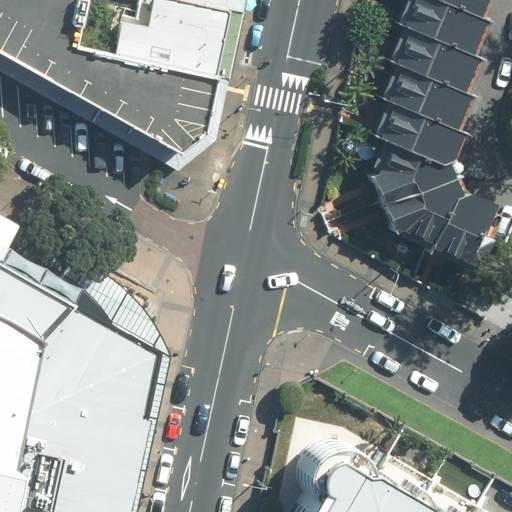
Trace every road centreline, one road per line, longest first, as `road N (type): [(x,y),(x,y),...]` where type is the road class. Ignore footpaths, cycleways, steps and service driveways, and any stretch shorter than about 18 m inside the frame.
road 1 (residential): [(511,399),(243,253)]
road 2 (residential): [(243,253),(127,209),(0,139)]
road 3 (secondary): [(243,253),(188,511)]
road 4 (secondary): [(298,0),(243,253)]
